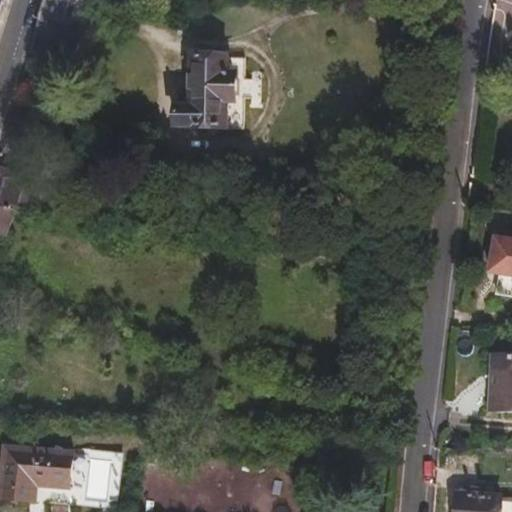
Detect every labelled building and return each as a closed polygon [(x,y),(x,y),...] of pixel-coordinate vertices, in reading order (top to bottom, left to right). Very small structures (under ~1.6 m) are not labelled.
[(47,0),(40,24),(37,37),(56,43),(68,0),(47,0)] [(245,128),(245,56),(192,56),(192,89),(192,106),(181,106),(179,105),(178,128),(245,128)] [(192,106),(192,89),(181,89),(181,106),(192,106)] [(0,206),(18,207),(24,178),(8,173),(2,172),(0,171),(0,206)] [(26,207),(34,178),(24,178),(18,207),(25,208),(26,207)] [(0,234),(9,236),(18,207),(0,206),(0,234)] [(511,297),(511,238),(495,237),(491,273),(500,274),(498,296),(511,297)] [(511,357),(493,355),(486,411),(511,413),(511,357)] [(57,486),(57,449),(0,447),(0,502),(18,503),(19,485),(57,486)] [(219,461),(220,451),(206,450),(207,461),(219,461)] [(502,511),(503,501),(458,496),(456,511),(502,511)] [(511,511),(511,501),(503,501),(502,511),(511,511)]
